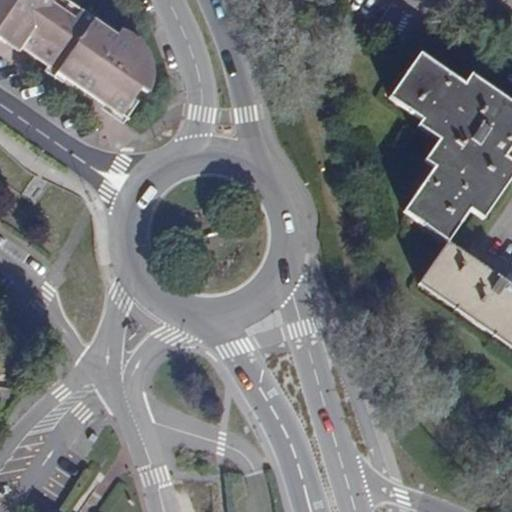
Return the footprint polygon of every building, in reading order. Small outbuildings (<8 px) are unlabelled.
[(152,87),(154,80),(36,0),(0,0),(0,27),(24,45),(22,48),(23,48),(50,67),(51,67),(55,60),(72,72),(67,79),(68,79),(119,114),(131,96),(136,100),(143,90),(149,94),(152,87)] [(36,0),(154,80),(154,76),(154,72),(153,67),(152,62),(149,55),(144,47),(138,40),(131,36),(122,32),(119,37),(82,11),(80,13),(61,0),(36,0)] [(0,39),(20,53),(23,48),(22,48),(24,45),(0,27),(0,39)] [(415,127),(436,141),(422,162),(432,169),(402,214),(446,243),(467,211),(481,220),(511,174),(511,165),(502,159),(511,144),(511,105),(468,76),(462,86),(417,56),(387,100),(419,121),(415,127)] [(51,67),(50,67),(46,72),(64,84),(68,79),(67,79),(72,72),(55,60),(51,67)] [(140,102),(136,100),(131,96),(119,114),(128,120),(140,102)] [(416,286),(511,350),(511,287),(446,243),(416,286)]
